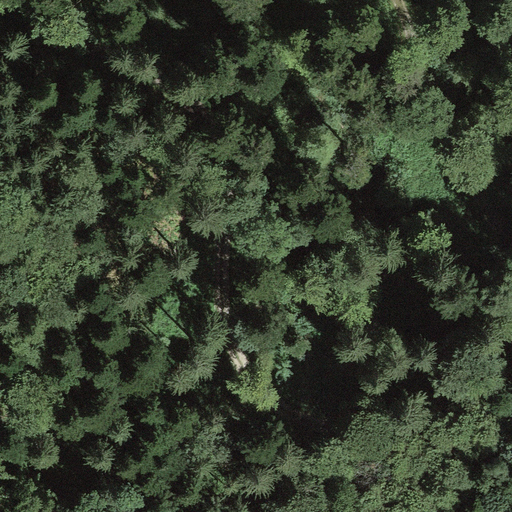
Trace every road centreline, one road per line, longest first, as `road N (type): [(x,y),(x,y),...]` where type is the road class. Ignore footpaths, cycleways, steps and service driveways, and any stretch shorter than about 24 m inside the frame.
road 1 (track): [(0,4),(177,85),(220,149),(219,316),(252,387),(312,420),(409,415),(511,335)]
road 2 (track): [(511,245),(460,163),(392,0)]
